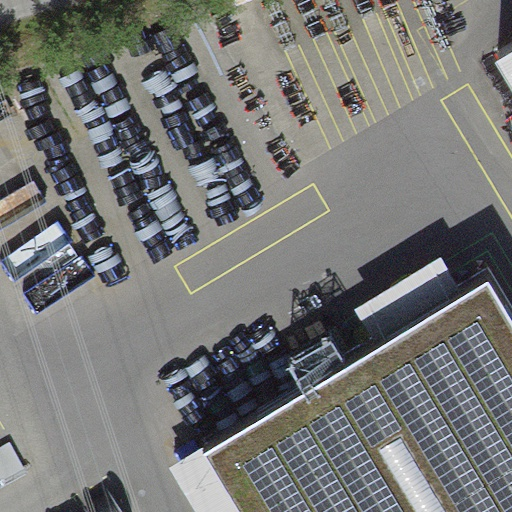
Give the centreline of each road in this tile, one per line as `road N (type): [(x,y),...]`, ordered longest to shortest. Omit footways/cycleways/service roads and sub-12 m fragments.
road 1 (unknown): [(511,477),(353,192),(344,130),(362,100),(441,65),(467,75),(511,132)]
road 2 (unknown): [(269,511),(130,261),(101,227),(67,221),(0,240)]
road 3 (unknown): [(72,511),(0,382)]
